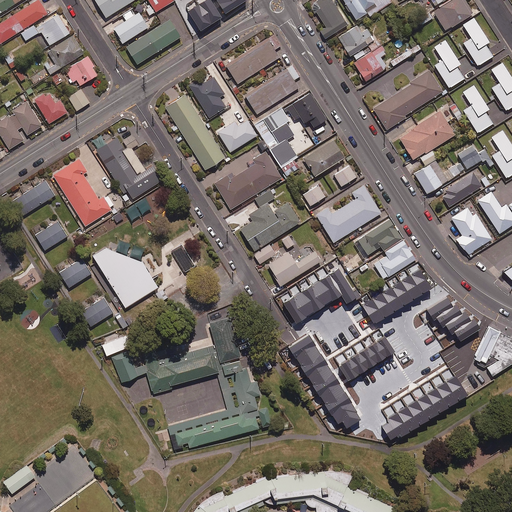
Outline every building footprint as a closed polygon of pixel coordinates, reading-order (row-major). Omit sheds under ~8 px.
[(0,0),(0,13),(21,0),(0,0)] [(0,44),(48,14),(38,0),(0,24),(0,44)] [(134,0),(94,0),(106,18),(134,0)] [(174,1),(173,0),(148,0),(149,2),(143,6),(149,16),(174,1)] [(201,30),(222,18),(210,0),(197,0),(187,7),(201,30)] [(227,0),(220,0),(226,9),(231,6),(227,0)] [(319,0),(312,5),(326,28),(321,31),(326,38),(335,33),(347,26),(331,0),(319,0)] [(342,0),(356,21),(368,14),(370,17),(391,3),(389,0),(342,0)] [(474,14),(464,0),(453,0),(434,12),(446,31),(474,14)] [(122,16),(126,22),(114,29),(123,44),(148,28),(139,13),(135,16),(132,10),(122,16)] [(69,34),(58,15),(38,26),(50,46),(69,34)] [(489,43),(474,18),(463,25),(471,39),(464,44),(478,66),(493,57),(486,45),(489,43)] [(181,37),(170,20),(126,48),(137,65),(181,37)] [(26,41),(38,33),(34,26),(21,33),(26,41)] [(361,33),(357,26),(338,38),(350,57),(375,41),(367,29),(361,33)] [(281,46),(273,35),(226,66),(238,84),(279,58),(274,50),(281,46)] [(56,71),(84,54),(72,36),(47,52),(55,64),(46,70),(50,75),(56,71)] [(461,65),(445,41),(435,48),(443,60),(434,65),(449,89),(464,79),(457,67),(461,65)] [(421,49),(418,45),(388,62),(391,67),(421,49)] [(386,54),(382,46),(354,63),(365,82),(387,69),(381,57),(386,54)] [(17,64),(8,55),(4,59),(12,68),(17,64)] [(92,68),(94,67),(88,56),(65,70),(72,82),(76,80),(80,86),(97,76),(92,68)] [(511,78),(502,63),(491,70),(500,83),(492,88),(506,111),(511,107),(511,78)] [(300,77),(293,65),(245,96),(257,115),(298,88),(294,81),(300,77)] [(21,69),(15,73),(21,83),(27,80),(21,69)] [(56,71),(50,75),(57,85),(62,82),(56,71)] [(443,92),(429,71),(410,83),(411,85),(373,109),(387,130),(406,118),(404,116),(443,92)] [(225,94),(214,78),(202,86),(199,81),(189,87),(210,118),(226,107),(220,98),(225,94)] [(489,110),(474,86),(463,92),(471,106),(463,111),(478,134),(493,124),(485,113),(489,110)] [(90,103),(81,89),(68,97),(77,111),(90,103)] [(55,103),(49,93),(44,96),(43,94),(34,100),(49,124),(67,113),(60,100),(55,103)] [(223,155),(185,93),(165,106),(204,167),(223,155)] [(327,120),(310,94),(287,108),(294,120),(300,117),(305,124),(310,121),(314,128),(327,120)] [(42,126),(27,102),(13,111),(28,135),(42,126)] [(284,165),(307,151),(304,145),(293,151),(287,140),(294,135),(286,123),(289,121),(282,109),(255,125),(269,148),(273,146),(284,165)] [(455,135),(440,111),(399,138),(414,160),(431,149),(432,151),(455,135)] [(22,127),(14,113),(0,121),(0,135),(9,150),(24,141),(17,130),(22,127)] [(511,146),(503,131),(492,137),(500,151),(492,156),(506,179),(511,175),(511,146)] [(124,195),(122,197),(125,202),(128,200),(129,202),(162,181),(152,166),(145,170),(132,150),(139,145),(132,135),(124,140),(129,147),(124,150),(117,138),(96,151),(124,195)] [(345,159),(333,140),(303,159),(315,177),(345,159)] [(456,165),(461,173),(479,161),(484,161),(489,167),(494,164),(484,150),(478,154),(473,146),(458,155),(461,161),(456,165)] [(437,159),(433,151),(420,158),(424,166),(437,159)] [(282,178),(266,152),(249,162),(252,167),(229,180),(227,176),(214,184),(230,210),(282,178)] [(53,175),(84,227),(111,211),(110,208),(114,206),(107,195),(99,200),(83,175),(87,172),(79,159),(53,175)] [(461,173),(456,165),(443,173),(436,161),(415,175),(427,194),(461,173)] [(299,168),(296,164),(286,172),(289,176),(299,168)] [(356,178),(349,166),(334,176),(341,187),(356,178)] [(480,167),(444,189),(447,195),(443,197),(449,207),(489,183),(480,167)] [(55,196),(45,181),(13,201),(22,216),(55,196)] [(325,197),(318,185),(303,195),(311,206),(325,197)] [(381,214),(364,186),(350,194),(354,200),(332,214),(328,208),(316,215),(333,243),(381,214)] [(276,192),(273,188),(255,199),(260,207),(274,198),(272,195),(276,192)] [(502,208),(491,192),(477,201),(499,234),(511,225),(511,214),(506,205),(502,208)] [(273,212),(267,203),(249,215),(253,222),(240,230),(254,252),(300,222),(288,203),(273,212)] [(473,216),(467,208),(451,218),(462,236),(457,239),(467,255),(492,240),(476,214),(473,216)] [(354,243),(364,258),(381,247),(384,251),(402,239),(390,219),(354,243)] [(67,237),(58,221),(35,235),(44,251),(67,237)] [(294,244),(289,235),(281,240),(287,249),(294,244)] [(417,259),(404,240),(385,252),(387,255),(374,263),(384,280),(417,259)] [(170,260),(179,274),(184,271),(185,273),(195,266),(182,245),(171,251),(175,257),(170,260)] [(275,254),(269,245),(254,255),(260,264),(275,254)] [(321,262),(314,251),(295,263),(288,253),(268,265),(281,286),(321,262)] [(125,306),(157,286),(152,278),(150,279),(146,274),(149,272),(142,261),(132,268),(126,259),(116,265),(110,255),(98,263),(125,306)] [(91,274),(82,259),(59,273),(68,288),(91,274)] [(366,262),(357,268),(361,274),(370,268),(366,262)] [(511,262),(501,270),(511,281),(511,262)] [(380,415),(376,418),(389,439),(394,440),(466,395),(451,371),(461,364),(444,337),(458,328),(419,265),(340,315),(379,378),(363,388),(380,415)] [(304,292),(298,281),(284,289),(291,300),(304,292)] [(327,308),(331,315),(362,295),(358,288),(327,308)] [(168,297),(164,290),(155,295),(159,302),(168,297)] [(188,291),(171,298),(176,309),(192,302),(188,291)] [(328,312),(324,305),(321,300),(315,304),(311,297),(293,308),(300,319),(297,321),(302,329),(328,312)] [(113,313),(104,298),(82,312),(91,327),(113,313)] [(225,408),(166,425),(172,449),(182,446),(182,443),(186,442),(188,447),(257,427),(255,418),(259,417),(261,426),(271,423),(266,406),(257,409),(253,395),(259,393),(255,380),(249,381),(245,366),(240,367),(237,355),(238,355),(234,338),(244,335),(237,312),(207,321),(213,343),(157,359),(152,344),(140,347),(144,363),(133,366),(127,349),(110,356),(120,381),(144,371),(150,389),(151,389),(152,393),(171,387),(170,383),(216,371),(225,408)] [(123,330),(133,324),(129,318),(125,321),(119,312),(114,316),(123,330)] [(511,361),(511,337),(488,325),(470,359),(491,375),(511,361)] [(127,334),(101,345),(106,357),(110,356),(127,349),(133,346),(127,334)] [(34,472),(37,475),(41,481),(10,504),(16,511),(48,511),(99,476),(75,443),(34,472)] [(34,476),(25,463),(1,481),(10,493),(34,476)] [(404,511),(346,485),(351,473),(336,469),(322,469),(269,475),(224,495),(221,489),(203,498),(197,504),(191,511),(404,511)]
